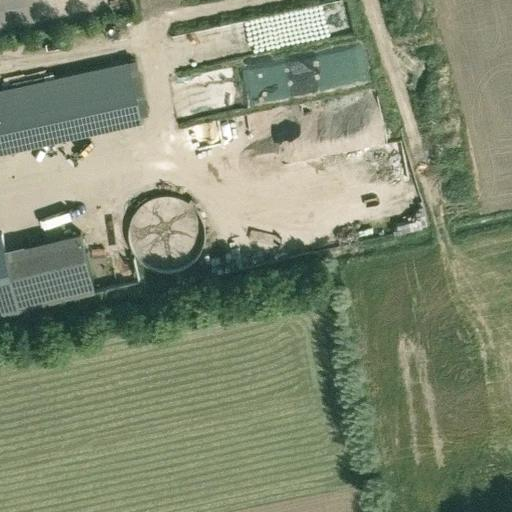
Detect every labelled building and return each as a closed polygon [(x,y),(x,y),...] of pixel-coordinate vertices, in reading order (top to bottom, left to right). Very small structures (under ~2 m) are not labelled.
[(284,99),(351,90),(348,64),(355,63),(353,47),(171,71),(177,119),(270,107),(271,113),(286,111),(284,99)] [(0,87),(0,151),(140,121),(127,60),(0,87)] [(338,95),(341,122),(322,125),(323,132),(375,125),(371,91),(338,95)] [(363,176),(358,151),(348,152),(353,178),(363,176)] [(172,195),(165,195),(161,195),(156,196),(150,199),(145,202),(140,206),(136,211),(132,218),(130,224),(129,232),(129,239),(131,245),(134,252),(138,258),(143,263),(151,268),(158,270),(165,271),(171,271),(179,270),(192,262),(196,258),(199,254),(202,247),(204,241),(205,235),(205,228),(203,221),(200,214),(197,209),(193,205),(190,202),(186,200),(181,198),(176,196),(172,195)] [(281,225),(251,229),(252,240),(282,237),(281,225)] [(82,232),(7,250),(21,307),(96,289),(82,232)] [(214,244),(215,264),(229,263),(228,244),(214,244)]
